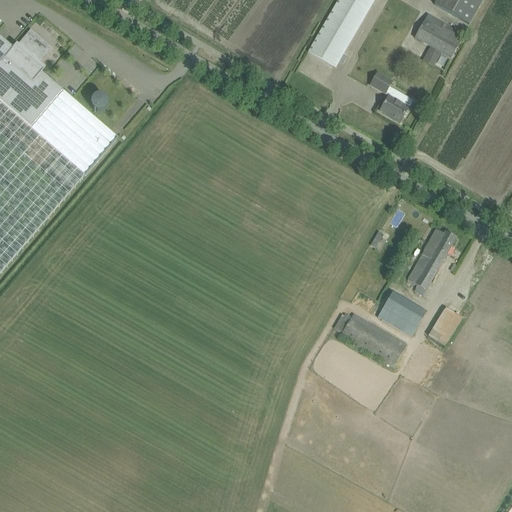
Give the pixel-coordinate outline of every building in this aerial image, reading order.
[(338,0),(313,44),(308,53),(335,69),(339,63),(343,65),(347,58),(343,55),(375,0),(338,0)] [(437,0),(434,6),(470,26),(484,0),(437,0)] [(415,40),(430,49),(422,61),(434,68),(441,55),(450,60),(464,37),(429,17),(415,40)] [(0,275),(85,177),(86,177),(118,140),(42,74),(46,70),(40,65),(53,50),(31,31),(17,46),(17,45),(13,49),(10,46),(0,38),(0,275)] [(377,74),(370,86),(385,94),(386,94),(389,88),(392,83),(377,74)] [(389,96),(380,112),(391,118),(391,119),(400,124),(409,109),(402,105),(404,101),(392,93),(393,91),(389,88),(386,94),(389,96)] [(423,299),(447,256),(452,247),(451,246),(455,239),(446,233),(444,235),(436,231),(431,240),(407,282),(417,288),(414,293),(423,299)] [(374,240),(370,246),(375,249),(379,243),(374,240)] [(378,320),(406,337),(411,340),(426,315),(393,295),(378,320)] [(446,309),(428,337),(445,348),(463,319),(446,309)] [(334,330),(343,335),(341,339),(392,370),(405,348),(354,317),(353,319),(345,315),(344,317),(342,316),(334,330)]
